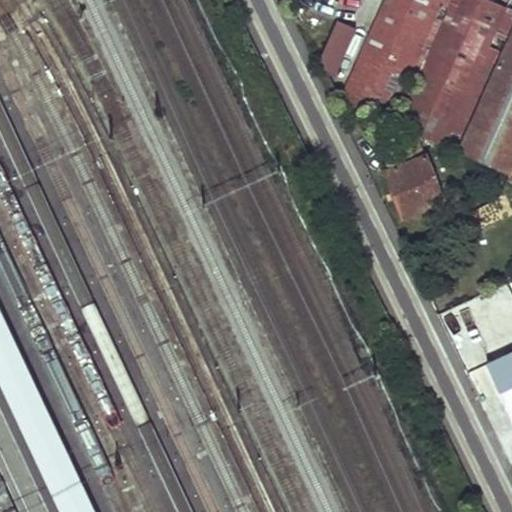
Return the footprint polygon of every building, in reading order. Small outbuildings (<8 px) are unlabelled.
[(511,12),(484,0),(384,0),(339,102),(511,177),(511,12)] [(354,32),(338,24),(319,67),(335,74),(354,32)] [(386,156),(392,169),(415,160),(409,147),(386,156)] [(392,169),(385,171),(403,220),(444,203),(426,156),(415,160),(392,169)] [(0,375),(64,511),(99,511),(0,301),(0,375)] [(511,356),(488,368),(511,419),(511,356)]
